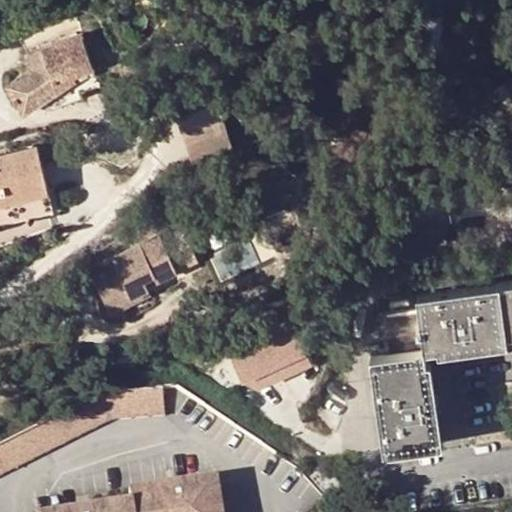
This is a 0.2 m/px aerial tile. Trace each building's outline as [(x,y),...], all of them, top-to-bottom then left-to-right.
[(30,68),(5,85),(22,112),(56,90),(53,80),(92,66),(79,34),(25,53),(30,68)] [(35,146),(0,154),(0,223),(50,211),(35,146)] [(172,266),(197,261),(191,234),(166,239),(172,266)] [(110,257),(85,269),(100,300),(123,289),(127,298),(145,290),(143,286),(173,271),(155,235),(110,257)] [(382,451),(436,444),(425,361),(423,348),(437,346),(511,334),(511,281),(416,295),(418,311),(383,316),(388,352),(369,355),(382,451)] [(147,295),(145,290),(127,298),(123,289),(100,300),(107,314),(147,295)] [(290,316),(227,346),(240,372),(303,342),(290,316)] [(438,351),(511,340),(511,334),(437,346),(438,351)] [(303,342),(240,372),(252,381),(309,355),(303,342)] [(436,444),(442,443),(430,360),(425,361),(436,444)] [(102,392),(20,434),(31,460),(110,420),(164,415),(163,386),(102,392)] [(0,443),(0,475),(31,460),(20,434),(0,443)] [(129,503),(70,511),(221,511),(217,477),(128,491),(129,503)]
